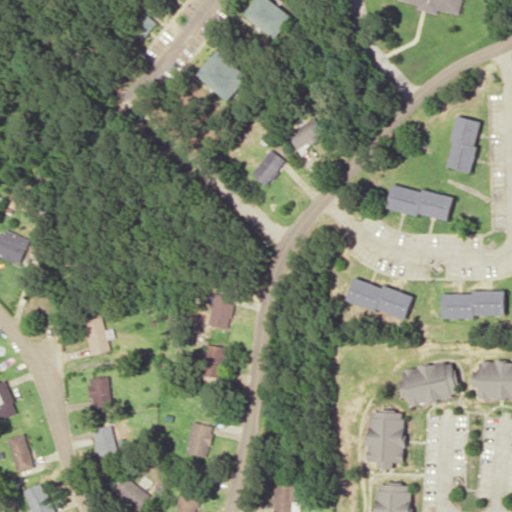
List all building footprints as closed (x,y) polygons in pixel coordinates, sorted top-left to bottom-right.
[(268,0),(254,0),(244,16),(279,37),(293,15),(268,0)] [(460,14),(462,0),(404,0),(420,3),(418,8),(438,13),(439,9),(460,14)] [(250,76),(220,48),(198,72),(228,100),(250,76)] [(472,171),(484,120),(460,114),(448,165),(472,171)] [(327,134),(318,116),(289,131),(299,149),(327,134)] [(288,159),(273,148),(253,173),(267,185),(288,159)] [(389,207),(450,220),(456,196),(394,182),(389,207)] [(0,232),(0,255),(24,261),(31,236),(7,230),(6,234),(0,232)] [(416,294),(356,275),(349,299),(408,318),(416,294)] [(444,315),(507,315),(506,290),(443,291),(444,315)] [(231,327),(236,296),(214,292),(209,323),(231,327)] [(92,353),(112,350),(110,338),(116,337),(114,327),(107,328),(104,316),(86,319),(92,353)] [(222,376),(225,345),(207,343),(204,374),(222,376)] [(411,404),(460,395),(454,359),(404,368),(406,379),(400,380),(403,397),(410,396),(411,404)] [(511,397),(511,360),(480,359),(480,369),(474,369),(473,386),(479,386),(479,397),(511,397)] [(91,376),(92,408),(112,407),(112,375),(91,376)] [(0,383),(0,417),(19,410),(7,381),(0,383)] [(407,411),(371,410),(369,460),(378,460),(378,467),(394,467),(395,461),(405,462),(407,411)] [(208,455),(214,425),(194,421),(188,451),(208,455)] [(96,426),(98,458),(117,457),(115,425),(96,426)] [(10,436),(17,469),(34,466),(27,432),(10,436)] [(141,507),(151,493),(126,475),(116,490),(141,507)] [(33,511),(54,511),(46,482),(26,488),(33,511)] [(411,511),(413,484),(377,482),(375,511),(411,511)] [(300,511),(302,484),(276,483),(275,511),(300,511)] [(179,511),(198,511),(201,488),(182,486),(179,511)]
